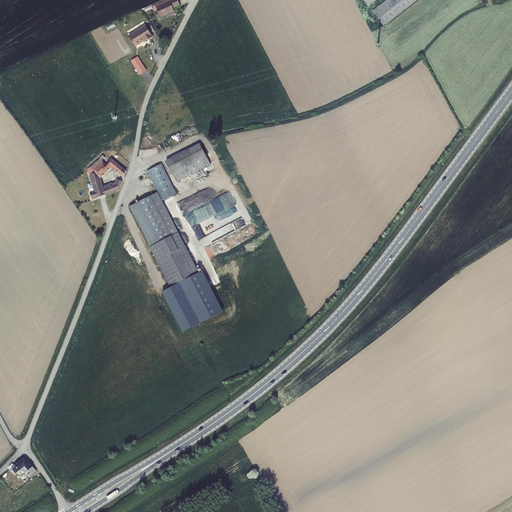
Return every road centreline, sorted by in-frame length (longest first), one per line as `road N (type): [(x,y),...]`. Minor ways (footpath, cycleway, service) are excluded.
road 1 (unclassified): [(22,448),(118,205),(147,97),(196,0)]
road 2 (secondary): [(197,434),(333,322),(511,91)]
road 3 (secondary): [(197,434),(68,511)]
road 4 (secondary): [(85,511),(197,434)]
